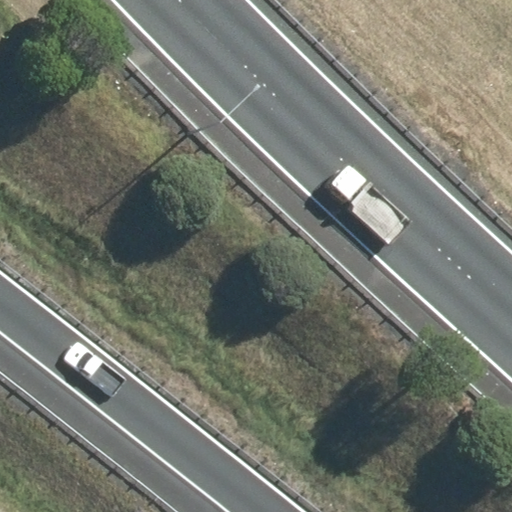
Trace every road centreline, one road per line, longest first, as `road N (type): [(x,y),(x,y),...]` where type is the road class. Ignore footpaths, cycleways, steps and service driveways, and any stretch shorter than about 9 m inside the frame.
road 1 (motorway): [(511,329),(165,0)]
road 2 (motorway): [(239,511),(0,327)]
